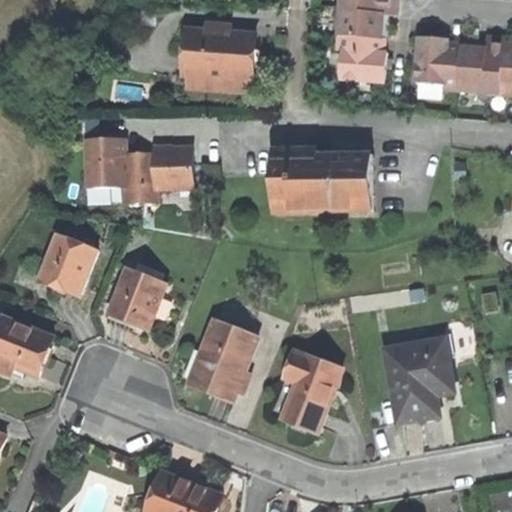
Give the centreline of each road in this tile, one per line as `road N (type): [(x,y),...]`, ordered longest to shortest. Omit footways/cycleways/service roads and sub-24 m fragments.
road 1 (unknown): [(161,47),(174,12),(275,16),(293,44),(295,127),(157,104)]
road 2 (residential): [(511,458),(355,485),(321,483),(260,461)]
road 3 (residential): [(511,140),(295,127)]
road 4 (residential): [(260,461),(118,401)]
